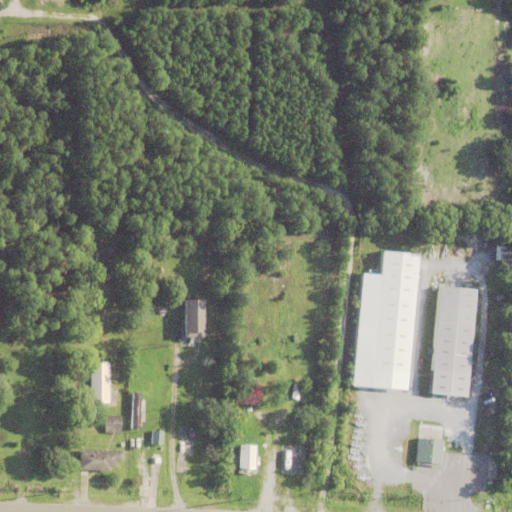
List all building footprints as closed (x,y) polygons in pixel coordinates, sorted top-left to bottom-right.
[(417,252),(382,250),(380,273),(360,272),(353,385),(408,389),(417,252)] [(424,395),(434,288),(469,291),(459,398),(424,395)] [(181,305),(200,305),(200,341),(182,341),(181,305)] [(85,362),(104,362),(105,402),(85,402),(85,362)] [(104,406),(104,403),(105,403),(106,386),(114,387),(113,406),(104,406)] [(233,386),(257,386),(257,406),(234,406),(233,386)] [(286,400),(284,395),(286,395),(285,393),(292,389),(293,392),(300,389),(302,393),(286,400)] [(100,431),(100,414),(116,415),(115,432),(100,431)] [(147,444),(148,431),(158,431),(157,445),(147,444)] [(412,463),(414,439),(437,441),(435,465),(412,463)] [(17,448),(33,447),(33,458),(17,458),(17,448)] [(113,460),(112,467),(106,467),(105,471),(75,470),(75,449),(119,450),(118,460),(113,460)] [(236,472),(237,449),(252,449),(251,472),(236,472)]
